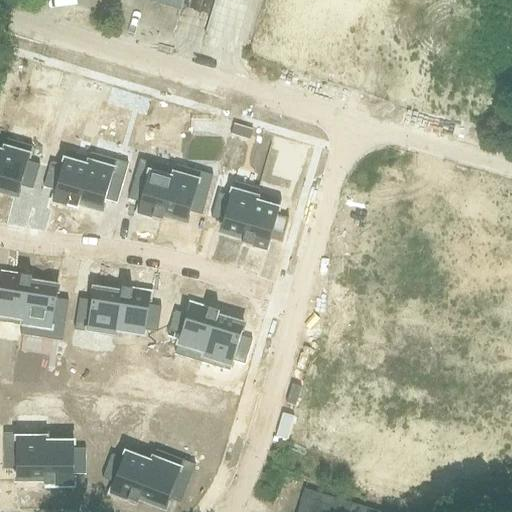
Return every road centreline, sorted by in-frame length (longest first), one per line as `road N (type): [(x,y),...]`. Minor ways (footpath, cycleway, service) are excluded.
road 1 (unclassified): [(0,15),(350,120)]
road 2 (residential): [(0,237),(140,251),(294,306)]
road 3 (unclassified): [(225,511),(254,469),(274,410),(294,306)]
road 4 (unclassified): [(294,306),(350,120)]
road 5 (unclassified): [(350,120),(511,168)]
